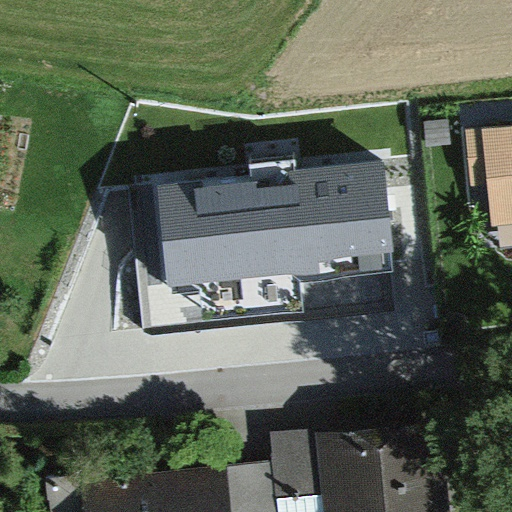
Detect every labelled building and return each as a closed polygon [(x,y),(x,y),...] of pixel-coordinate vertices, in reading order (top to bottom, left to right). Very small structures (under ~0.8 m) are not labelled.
[(511,131),(470,136),(481,245),(511,241),(511,131)] [(373,146),(253,155),(261,261),(380,252),(373,146)] [(428,301),(375,300),(374,332),(427,333),(428,301)] [(432,511),(425,429),(275,441),(279,495),(318,492),(319,511),(432,511)] [(269,511),(266,467),(79,482),(81,511),(269,511)]
